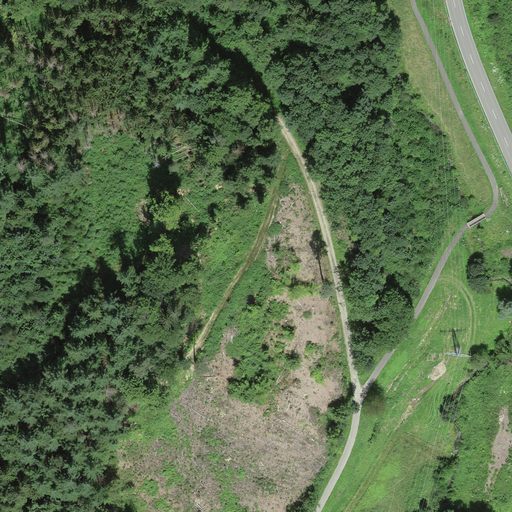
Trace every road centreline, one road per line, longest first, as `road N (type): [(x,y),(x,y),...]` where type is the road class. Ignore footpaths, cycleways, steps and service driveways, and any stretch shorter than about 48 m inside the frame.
road 1 (track): [(355,403),(341,296),(314,188),(273,106),(162,0)]
road 2 (tertiary): [(449,0),(511,167)]
